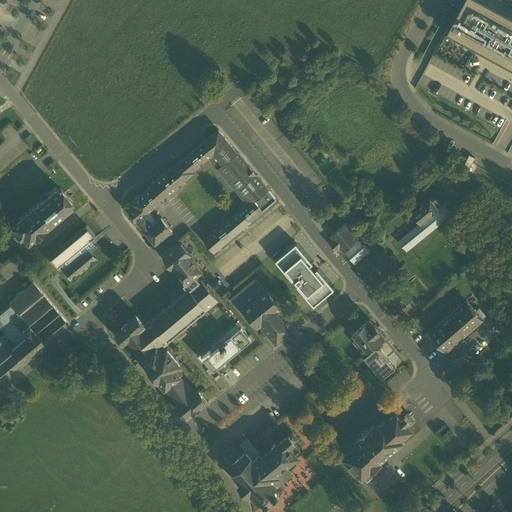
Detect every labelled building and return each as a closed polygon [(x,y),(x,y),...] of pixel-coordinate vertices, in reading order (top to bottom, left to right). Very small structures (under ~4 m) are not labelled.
[(511,63),(511,18),(478,0),(463,0),(448,28),(511,63)] [(435,52),(418,83),(509,133),(511,134),(511,70),(477,51),(467,70),(435,52)] [(228,141),(218,129),(172,168),(172,167),(150,185),(151,186),(162,199),(184,182),(183,181),(194,172),(193,170),(208,157),(247,204),(204,240),(214,252),(277,199),(268,188),(267,188),(237,151),(228,141)] [(151,186),(131,202),(135,207),(129,212),(155,243),(172,229),(162,217),(153,224),(148,219),(147,220),(144,217),(149,213),(148,212),(162,199),(151,186)] [(58,191),(56,188),(10,227),(19,239),(21,237),(27,244),(33,239),(35,241),(40,236),(39,234),(72,207),(69,204),(71,202),(60,189),(58,191)] [(430,199),(424,204),(424,203),(419,207),(419,208),(413,213),(420,222),(421,223),(438,209),(437,208),(430,199)] [(421,223),(398,241),(403,247),(406,251),(445,219),(452,214),(444,204),(438,209),(421,223)] [(345,223),(330,236),(333,239),(329,243),(336,251),(340,248),(343,251),(345,250),(357,240),(358,238),(345,223)] [(86,228),(50,258),(56,266),(60,263),(63,267),(86,247),(91,253),(97,248),(90,239),(93,236),(93,235),(86,228)] [(357,240),(345,250),(347,252),(345,253),(354,264),(369,251),(360,240),(358,242),(357,240)] [(181,243),(175,248),(174,248),(169,252),(170,252),(164,257),(166,259),(165,259),(171,267),(173,265),(182,275),(181,276),(186,282),(183,285),(184,285),(202,270),(189,255),(190,254),(181,243)] [(334,289),(296,244),(275,261),(314,306),(334,289)] [(63,267),(62,268),(71,280),(78,274),(77,272),(88,264),(89,265),(96,259),(91,253),(86,247),(63,267)] [(202,270),(184,285),(187,290),(145,325),(136,314),(121,327),(123,329),(116,335),(123,344),(127,341),(141,358),(140,359),(150,371),(149,372),(154,378),(155,377),(165,389),(166,388),(180,405),(176,408),(184,417),(191,411),(193,414),(208,401),(199,389),(195,393),(181,376),(181,375),(176,368),(181,364),(167,348),(162,352),(157,346),(162,342),(164,344),(209,307),(208,306),(218,298),(202,279),(200,280),(196,276),(202,270)] [(256,278),(231,299),(242,313),(244,311),(243,310),(266,291),(256,278)] [(0,347),(0,375),(19,360),(21,362),(36,349),(44,343),(42,341),(66,321),(33,282),(8,302),(10,305),(18,313),(11,319),(25,336),(15,344),(11,348),(6,342),(0,347)] [(266,291),(243,310),(244,311),(257,327),(281,308),(267,291),(266,291)] [(466,300),(429,332),(446,352),(483,320),(466,300)] [(0,347),(6,342),(5,340),(9,337),(15,344),(25,336),(11,319),(18,313),(10,305),(0,313),(0,326),(5,332),(0,336),(0,347)] [(296,329),(279,310),(281,308),(257,327),(258,327),(260,325),(276,344),(282,338),(283,339),(296,329)] [(367,321),(367,320),(359,326),(360,327),(352,333),(367,350),(368,349),(374,344),(376,346),(383,341),(382,340),(385,338),(380,331),(381,331),(375,324),(374,325),(370,319),(367,321)] [(236,322),(197,355),(203,361),(204,360),(214,371),(251,340),(236,322)] [(374,344),(368,349),(371,352),(377,347),(376,346),(374,344)] [(371,352),(364,358),(382,379),(395,368),(378,347),(377,347),(371,352)] [(385,419),(377,426),(375,424),(369,428),(360,436),(354,441),(356,443),(351,447),(352,448),(342,457),(358,475),(360,474),(363,478),(364,477),(370,471),(371,470),(372,471),(377,466),(377,465),(382,461),(381,460),(404,441),(402,439),(414,429),(407,422),(409,420),(405,415),(401,418),(396,412),(386,420),(385,419)] [(278,444),(276,442),(271,446),(273,448),(263,456),(277,474),(286,467),(298,456),(296,453),(301,449),(294,441),(298,439),(292,432),(289,435),(289,434),(278,444)] [(251,457),(246,450),(228,465),(234,471),(233,472),(241,482),(239,484),(248,494),(250,492),(258,501),(261,499),(265,504),(266,505),(267,505),(268,505),(270,503),(270,502),(269,500),(274,496),(275,497),(276,498),(277,497),(279,496),(279,494),(279,493),(274,488),(277,486),(273,481),(279,476),(277,474),(263,456),(260,453),(254,458),(252,456),(251,457)] [(286,467),(277,474),(279,476),(273,481),(277,486),(291,473),(286,467)] [(370,471),(364,477),(367,481),(374,475),(370,471)]
